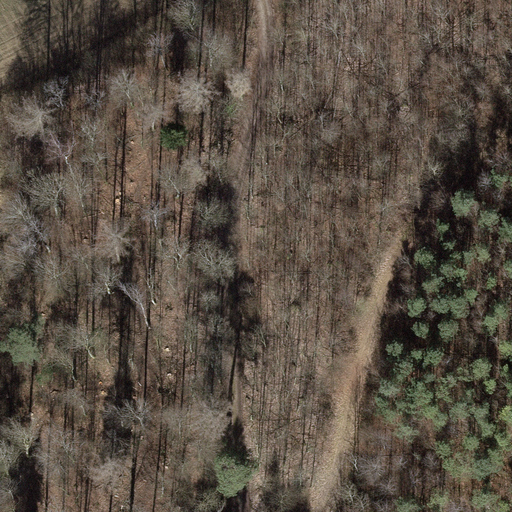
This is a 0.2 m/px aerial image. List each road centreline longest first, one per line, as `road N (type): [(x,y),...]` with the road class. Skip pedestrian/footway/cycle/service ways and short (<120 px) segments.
road 1 (track): [(266,0),(275,73),(241,177),(226,405),(259,511)]
road 2 (track): [(511,143),(435,200),(383,289),(310,511)]
